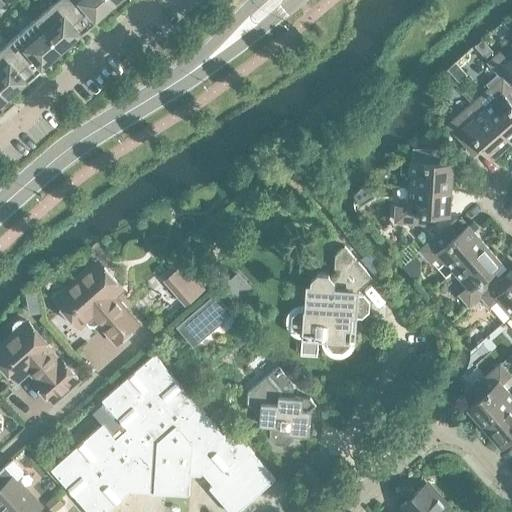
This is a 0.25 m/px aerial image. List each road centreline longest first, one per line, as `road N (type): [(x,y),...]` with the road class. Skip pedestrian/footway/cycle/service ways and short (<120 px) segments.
road 1 (tertiary): [(0,209),(38,174),(190,72)]
road 2 (residential): [(511,482),(465,436),(448,431),(428,437),(341,511)]
road 3 (residential): [(0,138),(158,0)]
road 4 (tertiary): [(190,72),(219,60),(295,0)]
road 5 (residential): [(0,458),(99,377)]
